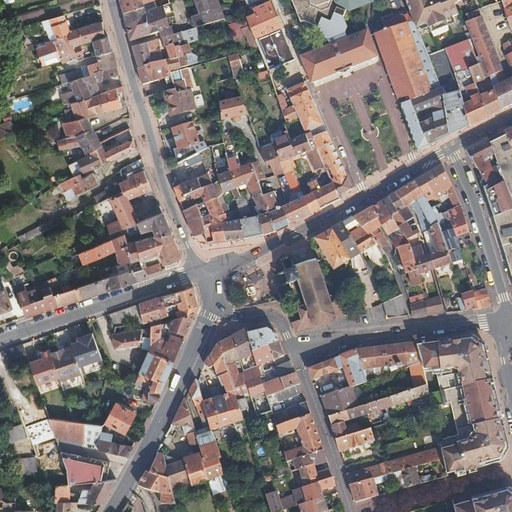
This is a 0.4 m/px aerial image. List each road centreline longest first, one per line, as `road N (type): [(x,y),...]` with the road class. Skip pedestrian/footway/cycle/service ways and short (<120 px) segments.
road 1 (tertiary): [(109,0),(161,186),(210,280)]
road 2 (tertiary): [(210,280),(447,149)]
road 3 (unclassified): [(0,340),(183,276),(210,280)]
road 4 (tertiary): [(204,321),(109,511)]
road 5 (unclassified): [(502,321),(293,349)]
road 6 (unclassified): [(447,149),(472,203),(502,321)]
road 7 (unclassified): [(293,349),(350,511)]
road 8 (unknown): [(318,95),(377,72),(413,167)]
